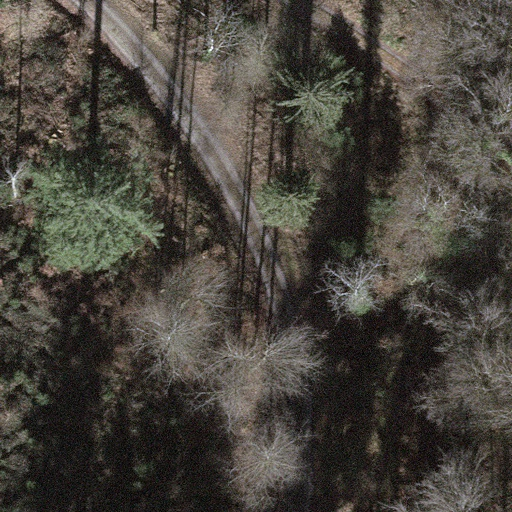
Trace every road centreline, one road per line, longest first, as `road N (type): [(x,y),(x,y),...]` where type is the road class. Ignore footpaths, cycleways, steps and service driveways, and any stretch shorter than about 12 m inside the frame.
road 1 (track): [(307,511),(303,310),(222,141),(104,0)]
road 2 (track): [(511,145),(321,0)]
